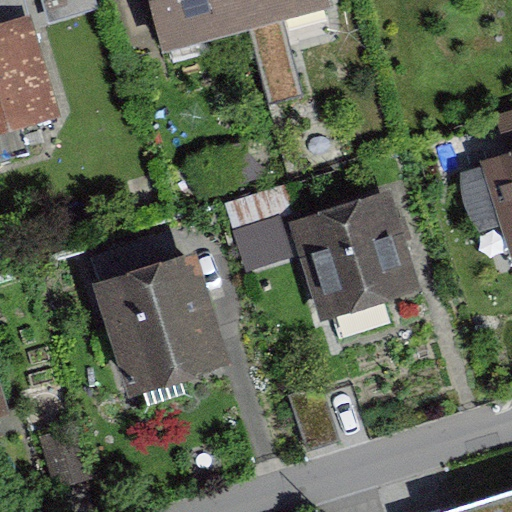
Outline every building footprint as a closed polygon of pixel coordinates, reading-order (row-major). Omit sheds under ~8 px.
[(47,0),(52,19),(100,7),(98,0),(47,0)] [(336,0),(152,0),(169,59),(340,12),(336,0)] [(33,22),(0,32),(0,142),(64,123),(33,22)] [(511,162),(489,170),(511,245),(511,162)] [(396,198),(295,228),(325,325),(425,295),(396,198)] [(202,259),(101,292),(136,398),(237,365),(202,259)] [(0,365),(0,424),(17,419),(0,365)] [(511,511),(511,495),(454,511),(511,511)]
